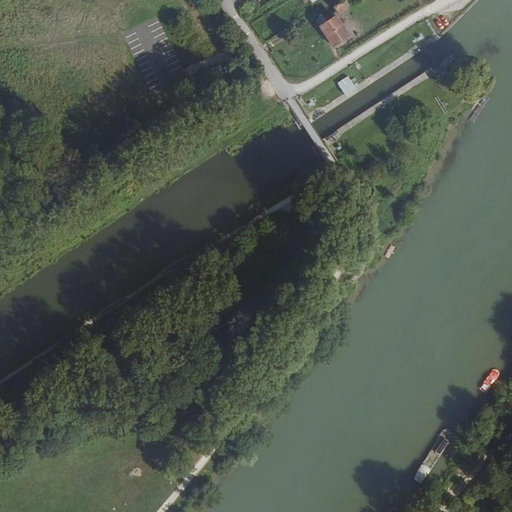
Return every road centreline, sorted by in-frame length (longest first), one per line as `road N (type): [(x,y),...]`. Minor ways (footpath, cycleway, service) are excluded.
road 1 (track): [(161,511),(203,463),(334,265),(349,235),(334,175)]
road 2 (residential): [(224,0),(291,101)]
